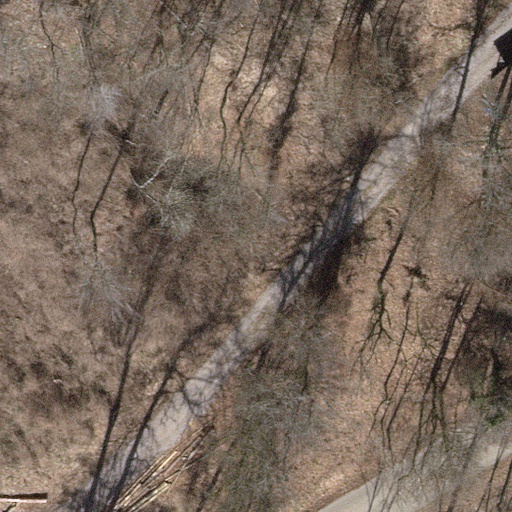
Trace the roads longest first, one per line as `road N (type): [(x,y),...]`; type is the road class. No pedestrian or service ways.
road 1 (track): [(79,511),(339,243),(511,37)]
road 2 (unclassified): [(511,423),(370,511)]
